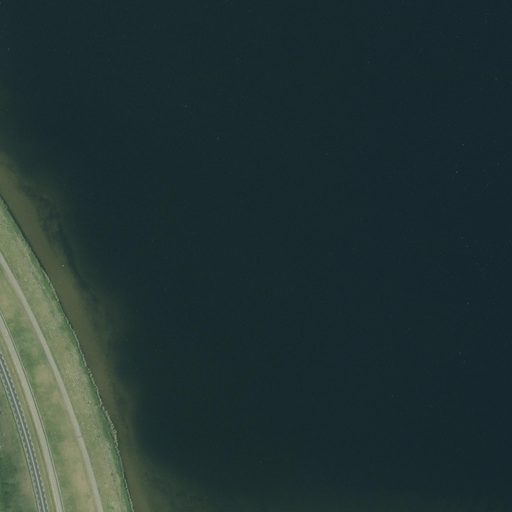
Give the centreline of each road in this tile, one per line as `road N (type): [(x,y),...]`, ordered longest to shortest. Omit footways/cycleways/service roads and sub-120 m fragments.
road 1 (unclassified): [(60,511),(0,320)]
road 2 (primary): [(44,511),(0,362)]
